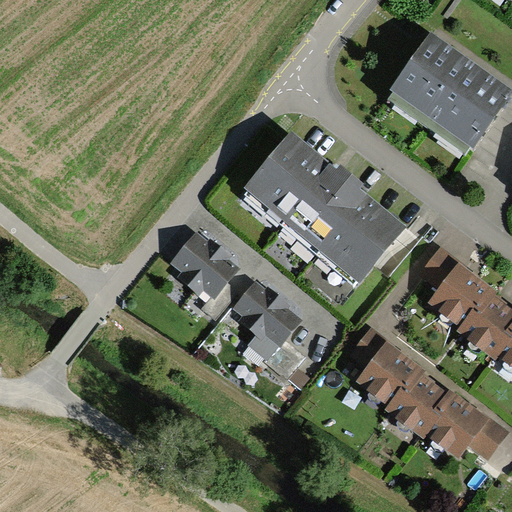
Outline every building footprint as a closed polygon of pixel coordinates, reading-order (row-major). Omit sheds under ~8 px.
[(469,147),(472,149),(511,93),(511,89),(430,31),(389,89),(393,91),(387,100),(464,154),(469,147)] [(240,195),(361,291),(408,232),(287,136),(240,195)] [(216,322),(238,294),(229,287),(241,271),(228,260),(232,256),(210,239),(208,242),(197,232),(171,265),(181,273),(176,280),(197,297),(201,293),(212,301),(203,312),(216,322)] [(429,307),(460,330),(473,313),(482,320),(496,302),(499,297),(439,252),(421,276),(441,291),(429,307)] [(289,382),(307,358),(288,343),(304,323),(289,311),(292,308),(266,288),(264,290),(256,284),(233,312),(240,318),(236,323),(254,338),(246,348),(289,382)] [(511,329),(511,314),(496,302),(482,320),(473,313),(460,330),(456,335),(496,366),(500,361),(511,345),(511,343),(505,339),(511,329)] [(511,329),(505,339),(511,343),(511,345),(500,361),(511,369),(511,329)] [(358,386),(388,410),(401,393),(408,399),(423,379),(426,376),(387,346),(389,343),(372,330),(351,357),(370,371),(358,386)] [(448,398),(423,379),(408,399),(401,393),(388,410),(385,414),(424,443),(428,439),(440,423),(433,417),(448,398)] [(452,394),(448,398),(433,417),(440,423),(428,439),(459,464),(471,448),(489,462),(510,434),(483,413),(481,417),(452,394)]
